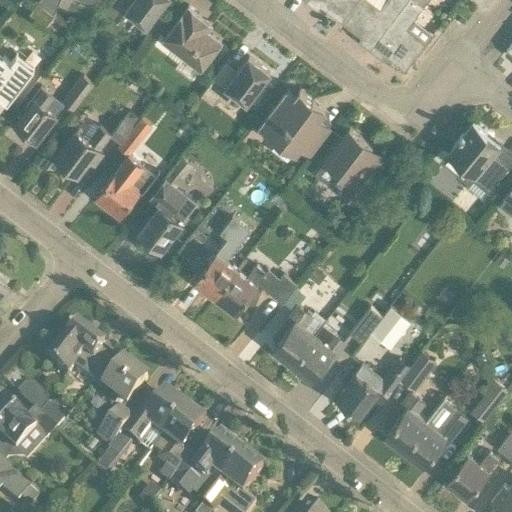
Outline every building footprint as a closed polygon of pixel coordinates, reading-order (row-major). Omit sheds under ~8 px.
[(56,1),(54,0),(37,0),(37,1),(53,14),(54,13),(52,11),(49,9),(56,1)] [(167,0),(114,0),(106,11),(127,27),(135,16),(147,26),(167,0)] [(306,0),(307,0),(318,9),(321,6),(341,21),(357,0),(306,0)] [(362,36),(359,40),(370,49),(407,0),(357,0),(341,21),(362,36)] [(407,0),(370,49),(382,58),(385,54),(405,70),(433,33),(415,19),(425,5),(428,0),(407,0)] [(38,3),(30,14),(46,27),(54,16),(53,14),(38,3)] [(201,67),(222,39),(207,28),(212,22),(189,4),(164,38),(201,67)] [(17,89),(24,81),(35,66),(17,53),(11,60),(0,51),(0,95),(8,101),(17,89)] [(271,72),(250,55),(235,74),(223,65),(200,94),(213,104),(219,97),(227,103),(235,93),(247,102),(271,72)] [(17,123),(27,131),(26,132),(33,138),(34,136),(37,138),(65,102),(73,109),(93,84),(81,75),(62,100),(44,86),(17,123)] [(161,83),(155,90),(160,94),(166,86),(161,83)] [(312,153),(331,128),(319,118),(326,109),(300,89),(295,95),(287,90),(261,124),(296,152),(301,145),(312,153)] [(117,145),(118,145),(136,124),(125,115),(111,133),(99,124),(88,138),(77,129),(55,157),(78,174),(90,159),(95,163),(104,150),(102,148),(110,134),(120,142),(117,145)] [(144,164),(145,163),(131,152),(153,124),(143,115),(136,124),(118,145),(128,153),(97,194),(121,212),(141,186),(144,189),(155,173),(144,164)] [(488,130),(474,118),(464,130),(463,129),(460,133),(461,134),(448,151),(475,173),(471,178),(489,192),(511,163),(495,150),(501,143),(486,132),(488,130)] [(355,202),(389,157),(350,127),(316,172),(355,202)] [(151,194),(161,202),(139,231),(162,248),(193,207),(181,198),(186,192),(175,184),(192,163),(181,154),(151,194)] [(511,183),(498,202),(511,213),(511,211),(511,183)] [(441,204),(430,195),(420,207),(431,216),(441,204)] [(220,232),(228,238),(196,279),(216,294),(237,267),(244,258),(233,249),(249,229),(232,216),(220,232)] [(510,259),(501,253),(495,261),(503,267),(510,259)] [(258,283),(269,292),(278,280),(256,263),(247,275),(237,267),(216,294),(236,310),(258,283)] [(317,285),(326,274),(316,266),(307,277),(317,285)] [(284,273),(278,280),(269,292),(282,302),(297,283),(284,273)] [(274,346),(293,360),(325,319),(314,311),(312,315),(299,305),(275,337),(279,340),(274,346)] [(371,305),(350,332),(361,341),(382,314),(371,305)] [(401,313),(391,305),(371,331),(382,339),(401,313)] [(336,327),(325,319),(293,360),(312,375),(317,368),(322,372),(346,341),(333,331),(336,327)] [(95,361),(105,347),(76,326),(61,346),(57,343),(45,359),(69,377),(75,368),(95,383),(106,369),(95,361)] [(423,346),(412,362),(401,377),(415,388),(437,357),(436,356),(434,359),(422,350),(424,347),(423,346)] [(401,377),(412,362),(410,361),(407,365),(399,359),(402,355),(401,354),(384,377),(363,362),(339,396),(360,413),(371,397),(380,404),(379,405),(380,405),(401,377)] [(124,363),(103,390),(128,408),(148,381),(124,363)] [(485,418),(508,388),(494,377),(484,390),(488,393),(474,410),(485,418)] [(386,433),(405,447),(428,417),(419,410),(426,402),(412,392),(387,423),(391,426),(386,433)] [(162,439),(161,438),(184,408),(166,394),(154,409),(146,403),(133,420),(112,448),(109,451),(120,459),(132,442),(141,449),(149,455),(153,450),(162,439)] [(37,431),(47,440),(48,441),(58,430),(41,415),(36,409),(26,420),(6,402),(0,407),(0,455),(8,462),(37,431)] [(437,424),(428,417),(405,447),(424,462),(429,455),(434,458),(468,416),(453,405),(437,424)] [(41,415),(58,430),(65,422),(64,412),(56,406),(49,407),(41,415)] [(193,453),(187,448),(205,424),(184,408),(161,438),(162,439),(153,450),(161,456),(157,461),(166,468),(160,476),(170,483),(193,453)] [(112,448),(133,420),(120,411),(104,433),(100,438),(112,448)] [(511,428),(497,448),(511,459),(511,457),(511,428)] [(183,488),(204,504),(242,454),(240,452),(242,450),(234,444),(232,446),(221,438),(209,454),(205,452),(196,463),(190,459),(194,453),(193,453),(170,483),(171,484),(170,484),(181,492),(183,488)] [(468,497),(499,458),(489,450),(480,462),(468,452),(447,480),(468,497)] [(214,511),(222,502),(234,511),(239,511),(249,500),(244,496),(263,470),(242,454),(204,504),(205,505),(198,511),(214,511)] [(0,487),(19,503),(32,487),(13,471),(0,486),(0,487)] [(488,511),(511,511),(511,481),(508,487),(503,483),(489,502),(494,505),(488,511)] [(251,511),(256,505),(249,500),(239,511),(251,511)]
